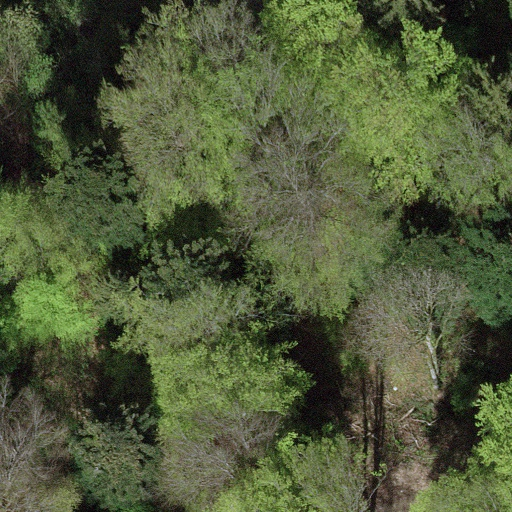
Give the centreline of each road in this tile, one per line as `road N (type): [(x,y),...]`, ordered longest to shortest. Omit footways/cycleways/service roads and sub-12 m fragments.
road 1 (track): [(0,216),(75,184),(137,142),(262,53),(309,0)]
road 2 (track): [(511,466),(396,511)]
